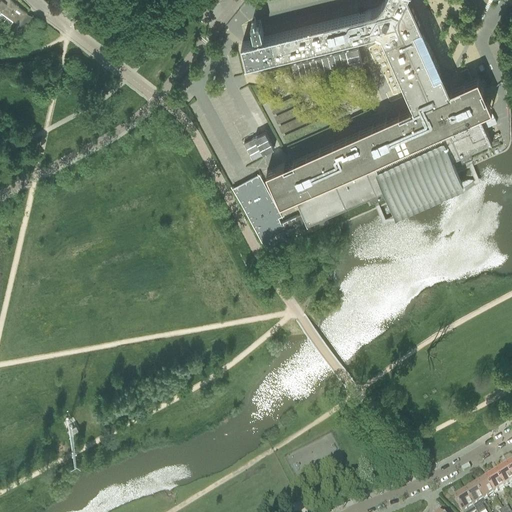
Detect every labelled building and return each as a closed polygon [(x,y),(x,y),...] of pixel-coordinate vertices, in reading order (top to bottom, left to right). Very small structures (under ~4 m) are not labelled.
[(0,0),(0,10),(2,12),(2,13),(11,20),(11,19),(18,24),(27,13),(25,12),(23,11),(21,10),(19,8),(17,7),(18,6),(16,4),(15,5),(10,0),(0,0)] [(420,20),(411,0),(383,0),(383,2),(381,5),(379,6),(377,8),(375,9),(373,10),(361,13),(263,37),(263,33),(261,24),(260,24),(260,21),(256,21),(255,18),(254,18),(255,22),(251,23),(252,26),(251,26),(254,35),(256,39),(245,42),(242,42),(244,52),(247,64),(250,63),(368,34),(375,32),(376,32),(377,32),(378,32),(378,33),(379,33),(380,33),(380,34),(381,34),(381,35),(382,36),(385,44),(386,44),(413,105),(414,108),(401,114),(400,112),(411,108),(412,107),(411,106),(410,107),(400,111),(398,112),(386,117),(385,118),(373,123),(372,124),(360,129),(359,130),(347,135),(346,135),(334,141),(333,141),(321,147),(319,147),(307,152),(306,153),(294,158),(293,159),(284,163),(267,170),(281,202),(294,196),(302,213),(281,222),(279,218),(255,228),(266,248),(265,248),(266,250),(268,249),(328,222),(327,222),(324,215),(330,213),(330,214),(331,213),(337,210),(338,210),(338,209),(346,206),(346,207),(347,206),(355,202),(355,203),(355,202),(362,199),(362,200),(363,199),(362,199),(368,196),(371,202),(370,203),(371,203),(388,196),(391,201),(391,203),(397,215),(463,185),(458,173),(457,172),(455,166),(472,158),(469,151),(474,149),(475,150),(475,149),(482,146),(490,142),(491,143),(492,143),(479,114),(492,108),(492,107),(488,98),(487,96),(484,88),(479,76),(451,89),(420,20)] [(358,46),(292,63),(295,75),(349,61),(350,67),(362,64),(358,46)] [(467,67),(460,71),(464,80),(471,77),(467,67)] [(66,430),(69,436),(78,431),(75,426),(66,430)] [(290,466),(304,460),(300,451),(286,456),(290,466)] [(511,478),(505,468),(495,474),(503,487),(511,481),(511,478)] [(495,474),(485,480),(493,493),(503,487),(495,474)] [(485,480),(475,487),(483,500),(493,493),(485,480)] [(475,487),(465,493),(475,511),(476,511),(483,511),(485,511),(482,505),(486,503),(483,500),(475,487)] [(461,511),(473,511),(475,511),(465,493),(454,500),(461,511)]
